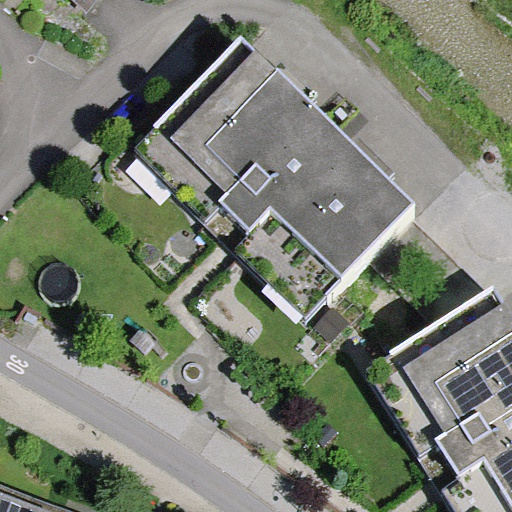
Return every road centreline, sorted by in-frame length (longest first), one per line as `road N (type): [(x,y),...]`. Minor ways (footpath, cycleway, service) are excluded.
road 1 (residential): [(18,157),(59,135),(168,30),(201,11),(242,5),(274,11),(308,34),(511,244)]
road 2 (unclassified): [(0,353),(248,511)]
road 3 (residential): [(0,33),(22,111),(18,157)]
